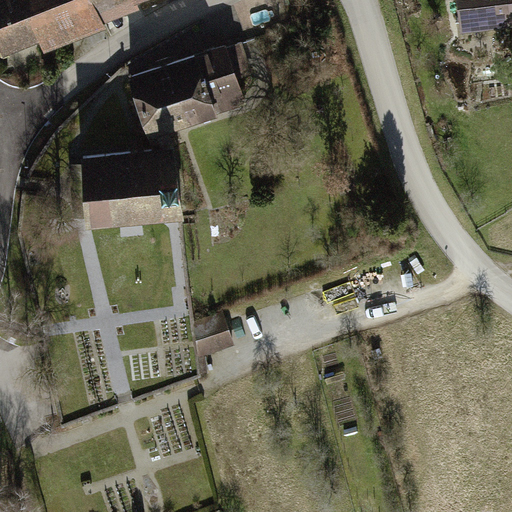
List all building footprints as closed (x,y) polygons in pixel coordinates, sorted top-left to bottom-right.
[(24,0),(0,0),(0,49),(2,55),(40,40),(24,0)] [(25,0),(45,51),(107,27),(105,22),(96,0),(25,0)] [(134,0),(96,0),(105,22),(138,11),(134,0)] [(511,0),(459,0),(464,28),(511,22),(511,0)] [(227,40),(131,73),(154,141),(250,108),(227,40)] [(177,143),(83,153),(91,225),(185,215),(177,143)] [(195,319),(205,351),(237,341),(228,310),(195,319)]
